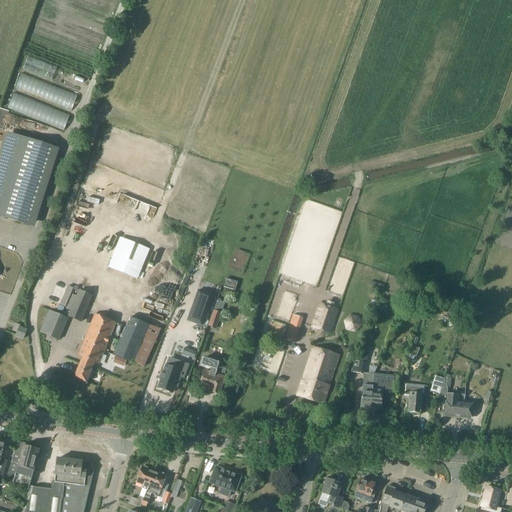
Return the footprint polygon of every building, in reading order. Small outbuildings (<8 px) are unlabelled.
[(0,171),(0,216),(29,225),(54,148),(12,135),(0,171)] [(66,309),(70,311),(68,316),(81,322),(92,296),(79,290),(76,296),(72,294),(66,309)] [(198,290),(187,321),(203,326),(214,295),(198,290)] [(320,303),(312,326),(312,327),(330,334),(338,309),(320,303)] [(68,318),(49,310),(40,332),(59,340),(68,318)] [(214,310),(208,325),(216,328),(221,313),(214,310)] [(78,355),(83,357),(75,377),(86,382),(95,362),(99,364),(116,322),(95,314),(78,355)] [(350,314),(344,321),(346,330),(355,332),(362,326),(359,316),(350,314)] [(291,323),(290,323),(285,340),(296,343),(301,326),(303,318),(293,315),(291,323)] [(149,324),(130,317),(114,355),(144,367),(160,329),(149,324)] [(27,329),(20,326),(16,336),(24,339),(27,329)] [(185,347),(182,355),(194,360),(197,351),(185,347)] [(340,355),(313,347),(297,396),(323,404),(340,355)] [(411,347),(407,358),(414,361),(415,357),(417,358),(420,350),(411,347)] [(353,360),(351,370),(365,373),(369,350),(362,348),(360,362),(353,360)] [(160,380),(157,389),(173,395),(176,388),(178,389),(182,378),(185,380),(190,365),(169,358),(166,365),(163,374),(161,373),(159,379),(160,380)] [(200,386),(211,389),(211,392),(219,395),(226,374),(225,373),(226,369),(218,367),(220,363),(204,358),(201,365),(211,368),(210,372),(205,370),(200,386)] [(374,374),(364,373),(363,388),(361,408),(371,409),(371,404),(370,403),(370,399),(371,399),(373,387),(374,374)] [(370,403),(371,404),(371,409),(381,410),(383,389),(393,390),(394,376),(374,374),(373,387),(371,399),(370,399),(370,403)] [(445,379),(435,376),(430,391),(440,394),(446,379),(445,379)] [(438,402),(446,403),(444,416),(458,417),(460,400),(460,393),(460,395),(447,394),(448,388),(450,388),(451,378),(445,377),(445,379),(446,379),(440,394),(438,402)] [(460,393),(460,400),(458,417),(471,418),(473,401),(465,401),(465,392),(466,385),(464,384),(461,391),(460,393)] [(404,396),(410,396),(409,412),(420,413),(422,393),(424,393),(425,386),(420,386),(420,387),(417,387),(416,385),(407,385),(405,386),(404,396)] [(0,480),(12,484),(18,464),(12,462),(0,458),(5,445),(0,443),(0,480)] [(12,484),(12,485),(28,491),(32,480),(31,480),(39,450),(17,444),(12,462),(18,464),(12,484)] [(82,511),(92,471),(89,464),(82,463),(82,462),(57,459),(54,482),(52,482),(51,489),(30,487),(23,507),(22,507),(20,511),(82,511)] [(241,476),(216,466),(210,483),(222,488),(220,494),(228,497),(231,491),(235,492),(241,476)] [(136,482),(144,485),(142,488),(143,488),(147,490),(153,472),(141,467),(136,482)] [(147,490),(144,498),(140,508),(145,510),(151,494),(158,497),(163,499),(162,502),(168,504),(171,497),(171,496),(172,494),(166,492),(169,485),(167,484),(170,478),(166,477),(153,472),(147,490)] [(322,494),(319,503),(327,506),(328,504),(338,508),(342,498),(336,496),(341,485),(327,479),(322,494)] [(363,479),(362,481),(360,480),(354,498),(371,505),(376,493),(372,492),(374,485),(367,483),(368,481),(363,479)] [(171,496),(171,497),(176,498),(182,481),(177,480),(172,494),(171,496)] [(373,511),(386,511),(388,508),(399,511),(400,511),(406,497),(394,492),(395,490),(386,487),(381,503),(381,504),(379,511),(374,510),(373,511)] [(499,511),(501,508),(495,506),(499,490),(485,487),(480,510),(476,509),(474,511),(499,511)] [(147,490),(143,488),(138,500),(131,497),(129,504),(140,508),(144,498),(147,490)] [(423,511),(426,504),(406,497),(400,511),(423,511)] [(196,511),(200,503),(191,499),(185,511),(196,511)]
